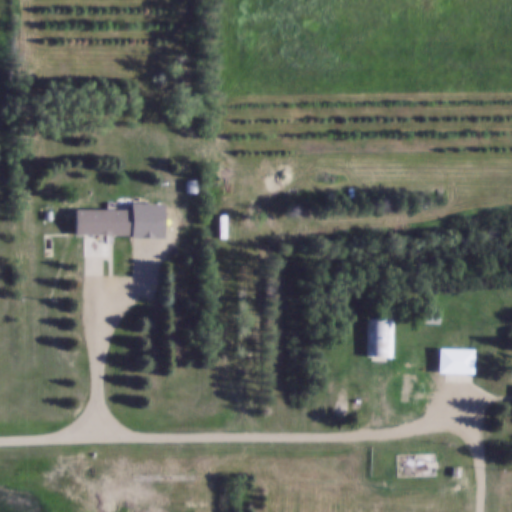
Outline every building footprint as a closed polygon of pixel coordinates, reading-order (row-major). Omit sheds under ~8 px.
[(71,211),(71,236),(130,236),(130,211),(71,211)] [(440,316),(424,316),(424,325),(440,325),(440,316)] [(368,321),(368,359),(395,359),(395,321),(368,321)] [(436,375),(472,375),(472,351),(436,351),(436,375)] [(418,380),(401,380),(401,404),(418,404),(418,380)] [(393,479),(435,479),(435,455),(393,455),(393,479)]
